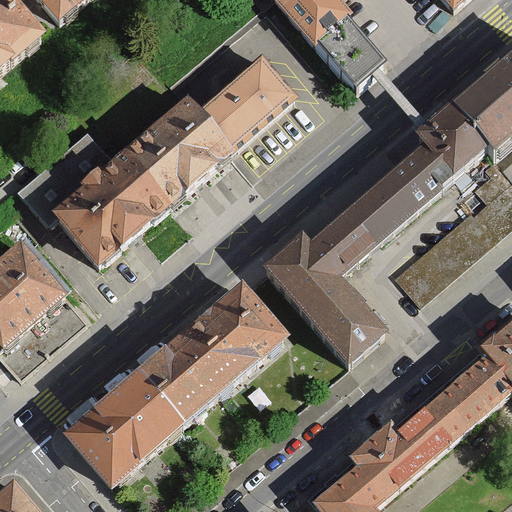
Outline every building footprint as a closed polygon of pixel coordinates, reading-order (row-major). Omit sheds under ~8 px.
[(0,88),(46,50),(4,0),(0,3),(0,88)] [(29,0),(60,35),(101,0),(29,0)] [(221,0),(149,61),(162,76),(172,88),(261,12),(250,0),(221,0)] [(250,0),(261,12),(263,15),(265,14),(270,9),(265,4),(269,0),(250,0)] [(429,0),(453,27),(484,0),(269,0),(265,4),(270,9),(315,62),(319,58),(354,99),(356,102),(371,89),(379,82),(387,75),(349,31),(353,28),(336,9),(347,0),(429,0)] [(497,170),(511,156),(511,68),(451,120),(490,165),(492,168),(495,171),(497,170)] [(262,69),(197,125),(235,168),(299,112),(262,69)] [(379,82),(371,89),(421,146),(429,140),(379,82)] [(187,113),(120,172),(168,226),(235,168),(197,125),(187,113)] [(416,150),(424,159),(455,195),(490,165),(451,120),(429,140),(421,146),(416,150)] [(91,137),(18,199),(48,234),(54,229),(120,172),(91,137)] [(511,156),(497,170),(511,187),(511,156)] [(455,195),(424,159),(310,257),(341,293),(455,195)] [(420,311),(511,232),(511,187),(497,170),(495,171),(492,168),(485,174),(491,180),(474,195),(487,209),(474,221),(471,217),(396,282),(420,311)] [(168,226),(120,172),(54,229),(102,283),(168,226)] [(350,382),(389,348),(341,293),(310,257),(303,249),(264,282),(344,375),(350,382)] [(69,312),(23,258),(0,277),(0,354),(8,364),(69,312)] [(195,340),(242,394),(291,353),(244,298),(195,340)] [(138,388),(185,443),(225,409),(242,394),(195,340),(138,388)] [(511,340),(495,355),(491,350),(476,363),(484,373),(511,405),(511,340)] [(511,407),(511,405),(484,373),(425,424),(454,458),(511,407)] [(120,497),(185,443),(138,388),(65,449),(112,505),(120,497)] [(384,511),(389,511),(454,458),(425,424),(399,446),(390,435),(349,470),(357,480),(384,511)] [(384,511),(357,480),(320,511),(384,511)] [(0,511),(29,511),(12,493),(0,502),(0,511)]
